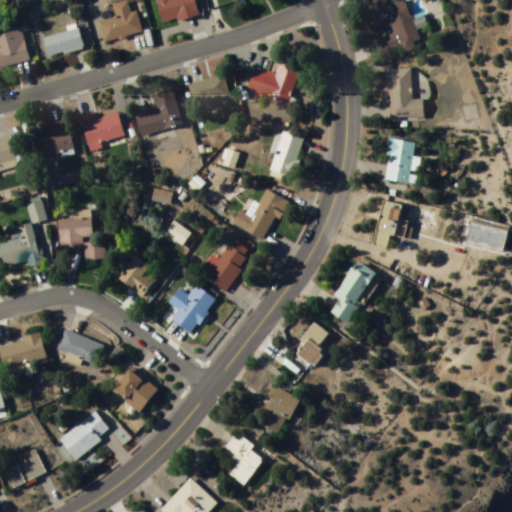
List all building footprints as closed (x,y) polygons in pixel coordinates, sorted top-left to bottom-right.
[(194,0),(156,0),(163,26),(199,17),(194,0)] [(374,0),(369,2),(380,36),(378,37),(384,56),(420,44),(406,1),(388,7),(385,0),(374,0)] [(143,34),(138,12),(99,22),(104,43),(143,34)] [(84,51),(79,25),(67,27),(68,33),(44,38),(48,58),(84,51)] [(0,71),(30,64),(22,31),(0,36),(0,71)] [(254,70),(247,92),(288,105),(300,70),(281,64),(276,77),(254,70)] [(412,70),(388,71),(389,119),(424,118),(424,101),(412,101),(412,70)] [(194,105),(229,98),(225,77),(189,85),(194,105)] [(182,126),(173,90),(153,95),(158,113),(136,119),(141,138),(152,135),(154,142),(166,139),(164,130),(182,126)] [(80,117),(89,150),(126,139),(118,114),(97,120),(95,113),(80,117)] [(67,121),(52,124),(54,134),(35,138),(40,160),(74,151),(67,121)] [(303,140),(279,132),(267,172),(292,179),(303,140)] [(0,141),(0,172),(17,168),(10,139),(0,141)] [(384,181),(409,184),(416,144),(391,140),(384,181)] [(239,155),(229,151),(223,165),(233,169),(239,155)] [(233,225),(265,243),(287,203),(266,191),(251,217),(241,212),(233,225)] [(155,193),(155,203),(170,204),(171,195),(155,193)] [(34,224),(46,221),(42,200),(27,203),(32,225),(14,229),(17,241),(0,243),(0,247),(4,269),(41,261),(34,224)] [(400,231),(405,205),(382,200),(375,233),(407,240),(408,232),(400,231)] [(58,221),(60,250),(85,249),(85,262),(106,260),(105,241),(93,242),(91,211),(73,212),(73,221),(58,221)] [(182,247),(191,234),(174,223),(165,235),(182,247)] [(509,233),(472,224),(467,244),(504,252),(509,233)] [(253,254),(230,238),(204,276),(227,292),(253,254)] [(151,268),(137,257),(119,281),(143,298),(156,281),(147,274),(151,268)] [(378,276),(358,262),(335,297),(340,301),(331,314),(346,324),(378,276)] [(180,290),(169,304),(177,311),(170,320),(191,336),(217,302),(197,286),(188,297),(180,290)] [(319,348),(329,336),(317,325),(295,352),(314,369),(326,354),(319,348)] [(58,351),(96,367),(105,347),(66,330),(58,351)] [(46,358),(42,337),(0,345),(0,349),(6,379),(26,375),(24,363),(46,358)] [(140,414),(158,392),(131,370),(113,392),(140,414)] [(301,402),(279,389),(258,424),(281,438),(301,402)] [(111,434),(96,413),(60,440),(75,461),(111,434)] [(230,475),(244,487),(266,460),(236,436),(224,451),(239,464),(230,475)] [(14,489),(46,475),(36,450),(16,459),(19,466),(7,472),(14,489)] [(211,511),(218,505),(191,479),(160,511),(211,511)]
